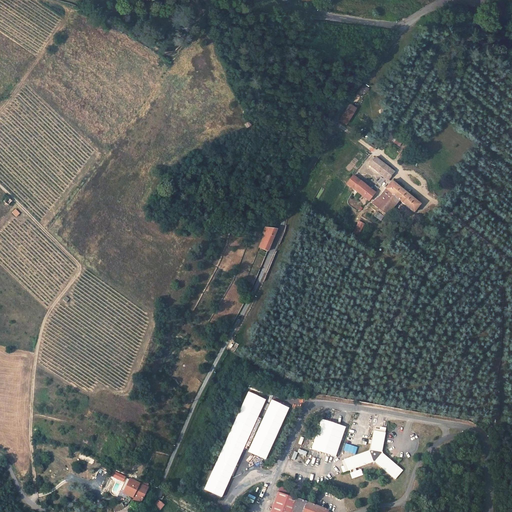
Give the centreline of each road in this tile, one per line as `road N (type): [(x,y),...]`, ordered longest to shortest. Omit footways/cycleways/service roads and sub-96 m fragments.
road 1 (tertiary): [(145,511),(295,189),(343,104),(405,24)]
road 2 (track): [(0,186),(78,260),(80,273),(49,310),(40,336),(29,502)]
road 3 (tertiary): [(283,0),(405,24)]
